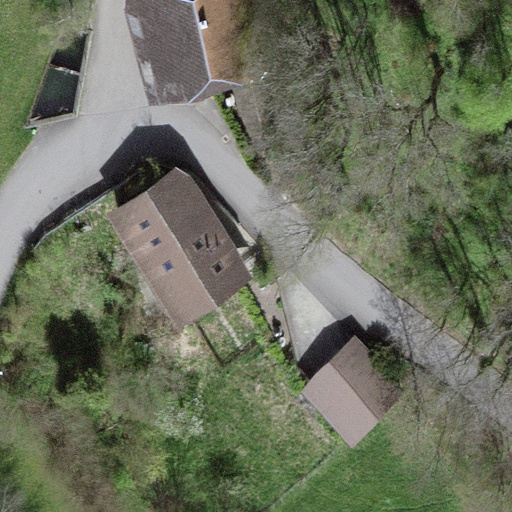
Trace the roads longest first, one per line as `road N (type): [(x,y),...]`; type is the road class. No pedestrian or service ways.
road 1 (unclassified): [(0,250),(40,177),(67,149),(132,128),(173,133),(239,173),(337,279),(511,413)]
road 2 (track): [(99,133),(124,0)]
